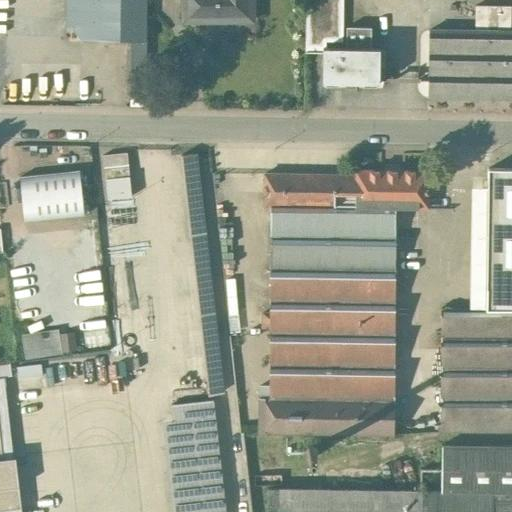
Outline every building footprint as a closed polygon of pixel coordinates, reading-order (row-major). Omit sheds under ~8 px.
[(82,0),(68,0),(69,15),(75,15),(80,11),(82,11),(82,0)] [(94,0),(82,0),(82,11),(80,11),(75,15),(75,22),(82,22),(82,40),(94,40),(94,0)] [(94,0),(94,40),(130,41),(129,97),(143,98),(145,0),(94,0)] [(251,0),(182,0),(183,21),(252,21),(251,0)] [(342,0),(305,0),(305,53),(322,54),(322,48),(323,48),(323,42),(342,42),(342,0)] [(323,48),(322,48),(322,54),(322,83),(378,84),(379,49),(370,49),(370,28),(346,28),(345,48),(323,48)] [(511,32),(428,31),(427,99),(511,100),(511,32)] [(105,153),(109,214),(134,212),(130,151),(105,153)] [(196,154),(180,155),(208,395),(224,393),(196,154)] [(486,310),(440,309),(440,431),(511,431),(511,169),(487,169),(486,310)] [(355,175),(264,174),(264,206),(270,206),(395,208),(427,208),(429,171),(355,170),(355,175)] [(79,171),(20,177),(25,221),(84,215),(79,171)] [(395,208),(270,206),(270,313),(263,313),(262,325),(260,325),(259,432),(377,434),(393,434),(395,208)] [(26,355),(78,351),(76,328),(24,332),(26,355)] [(0,511),(21,511),(16,458),(14,458),(4,377),(0,377),(0,511)] [(225,511),(214,399),(170,404),(172,418),(162,419),(171,511),(225,511)] [(420,490),(279,489),(273,489),(267,489),(267,500),(267,511),(511,511),(511,446),(441,446),(441,469),(441,490),(420,490)] [(441,469),(420,469),(420,490),(441,490),(441,469)]
